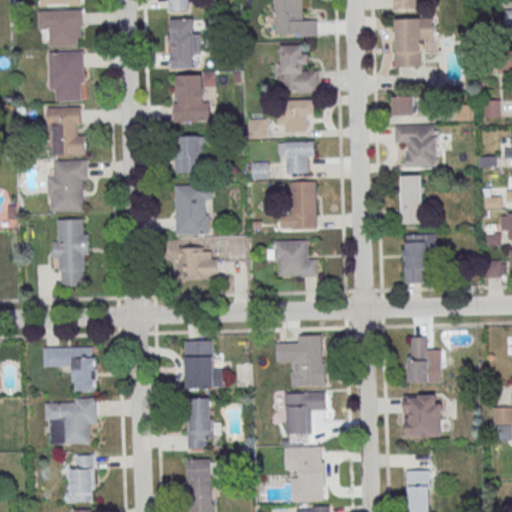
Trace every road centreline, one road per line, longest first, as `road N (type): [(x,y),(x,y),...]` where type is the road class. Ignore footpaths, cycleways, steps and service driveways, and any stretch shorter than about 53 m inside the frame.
road 1 (residential): [(368,511),(350,0)]
road 2 (residential): [(140,511),(123,0)]
road 3 (residential): [(362,310),(0,319)]
road 4 (residential): [(511,303),(362,310)]
